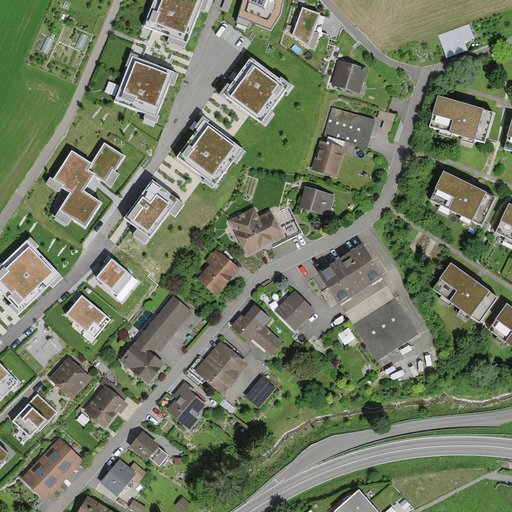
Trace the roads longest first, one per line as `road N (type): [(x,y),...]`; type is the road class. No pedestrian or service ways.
road 1 (residential): [(55,511),(260,280),(382,206),(425,72)]
road 2 (residential): [(0,347),(71,278),(157,160),(222,47)]
road 3 (residential): [(511,414),(324,448),(280,492)]
road 4 (secondary): [(511,448),(395,450),(280,492)]
road 5 (track): [(119,0),(65,124)]
road 6 (track): [(425,72),(372,47),(325,0)]
